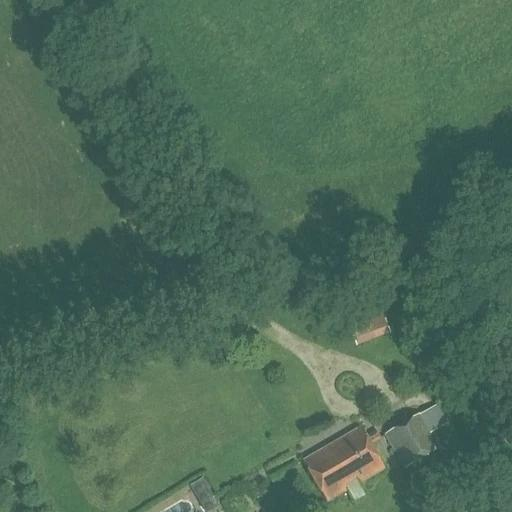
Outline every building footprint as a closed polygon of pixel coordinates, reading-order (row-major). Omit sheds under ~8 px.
[(350,326),(357,346),(392,333),(384,313),(350,326)] [(385,434),(405,468),(443,449),(432,432),(450,421),(439,403),(421,414),(385,434)] [(511,416),(509,414),(491,427),(504,445),(511,439),(511,416)] [(304,461),(327,501),(347,490),(345,486),(357,479),(359,483),(385,469),(362,429),(304,461)] [(190,486),(205,511),(211,511),(219,507),(203,479),(190,486)]
